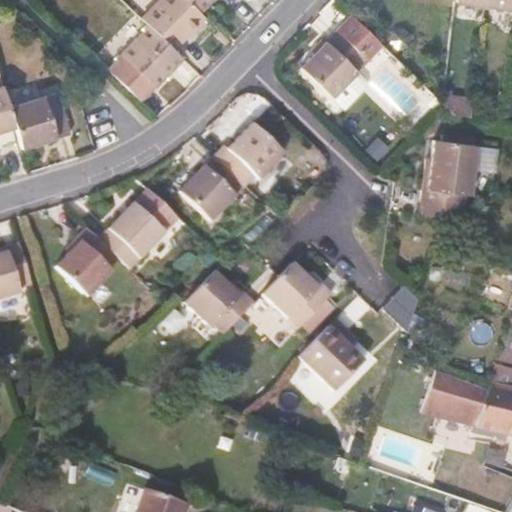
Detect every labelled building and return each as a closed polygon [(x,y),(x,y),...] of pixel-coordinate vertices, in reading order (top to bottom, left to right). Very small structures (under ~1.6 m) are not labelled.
[(170,48),(202,16),(196,9),(186,0),(157,0),(139,18),(148,26),(170,48)] [(204,0),(186,0),(196,9),(204,0)] [(136,100),(180,58),(170,48),(148,26),(106,70),(136,100)] [(330,98),(366,60),(334,30),(299,67),(330,98)] [(6,105),(0,84),(0,128),(12,125),(6,105)] [(65,133),(53,91),(6,105),(12,125),(19,146),(65,133)] [(281,155),(247,124),(223,149),(220,146),(210,156),(242,187),(251,177),(256,181),(281,155)] [(467,196),(473,147),(430,141),(427,159),(423,189),(418,188),(415,215),(458,220),(462,195),(467,196)] [(473,169),(491,171),(495,147),(477,144),(473,169)] [(207,222),(242,187),(210,156),(176,191),(207,222)] [(423,189),(427,159),(421,159),(418,188),(423,189)] [(127,269),(175,220),(144,189),(95,238),(114,257),(127,269)] [(101,268),(114,257),(95,238),(83,226),(69,240),(73,244),(64,252),(51,266),(81,296),(105,272),(101,268)] [(64,252),(73,244),(69,240),(60,249),(64,252)] [(29,285),(16,242),(0,246),(2,252),(0,252),(0,298),(15,294),(14,289),(29,285)] [(293,329),(324,298),(302,277),(288,264),(257,295),(293,329)] [(219,335),(250,303),(239,294),(235,297),(222,284),(210,272),(180,303),(204,327),(208,324),(219,335)] [(328,294),(306,273),(302,277),(324,298),(328,294)] [(239,294),(226,281),(222,284),(235,297),(239,294)] [(401,333),(414,298),(400,284),(376,308),(401,333)] [(508,352),(511,340),(511,315),(499,351),(508,352)] [(346,347),(354,340),(332,320),(325,326),(346,347)] [(330,393),(360,362),(346,347),(325,326),(295,358),(330,393)] [(482,398),(487,385),(432,365),(421,411),(473,423),(482,398)] [(511,378),(491,373),(487,385),(482,398),(511,406),(511,378)] [(511,431),(511,406),(482,398),(473,423),(471,431),(504,439),(506,430),(511,431)] [(380,471),(387,451),(362,442),(355,463),(380,471)] [(511,486),(511,469),(489,463),(484,478),(511,486)] [(181,511),(185,504),(141,488),(132,511),(181,511)]
